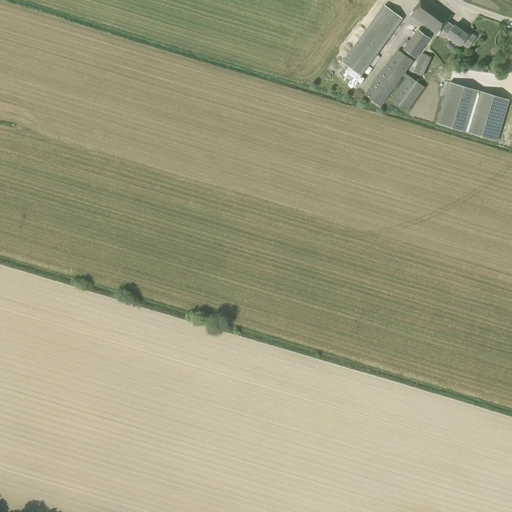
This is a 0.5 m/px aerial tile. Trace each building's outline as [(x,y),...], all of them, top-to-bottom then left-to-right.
[(437,36),(441,30),(447,22),(452,15),(430,0),(420,0),(409,15),(437,36)] [(361,76),(403,19),(385,6),(343,64),(361,76)] [(448,35),(454,26),(447,22),(441,30),(448,35)] [(454,26),(448,35),(447,36),(461,45),(461,44),(468,49),(477,36),(470,32),(468,35),(454,26)] [(415,59),(430,39),(417,30),(403,49),(415,59)] [(425,88),(405,73),(413,62),(397,50),(364,95),(380,107),(403,76),(406,78),(390,100),(407,112),(425,88)] [(424,76),(432,57),(421,53),(414,72),(424,76)] [(364,94),(368,89),(357,81),(353,85),(364,94)] [(498,140),(510,100),(450,83),(438,123),(498,140)]
